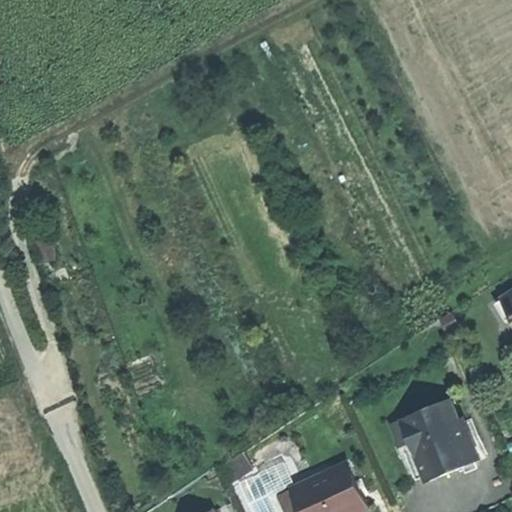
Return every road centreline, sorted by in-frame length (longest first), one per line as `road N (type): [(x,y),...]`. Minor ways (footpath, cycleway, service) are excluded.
road 1 (track): [(313,0),(33,157),(25,232),(68,356),(47,395)]
road 2 (track): [(96,511),(0,272)]
